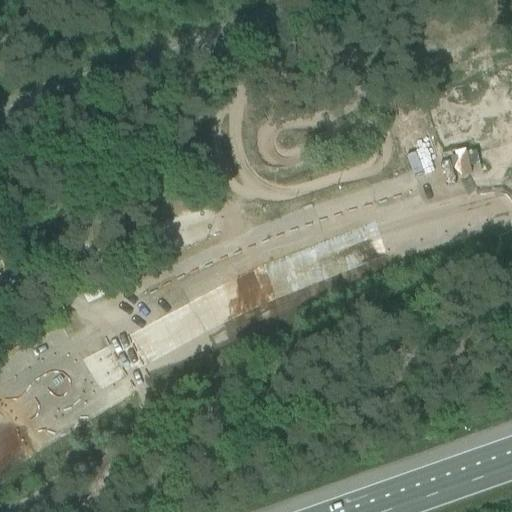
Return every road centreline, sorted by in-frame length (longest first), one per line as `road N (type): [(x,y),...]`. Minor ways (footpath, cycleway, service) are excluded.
road 1 (tertiary): [(335,0),(0,116)]
road 2 (motorway): [(511,467),(385,511)]
